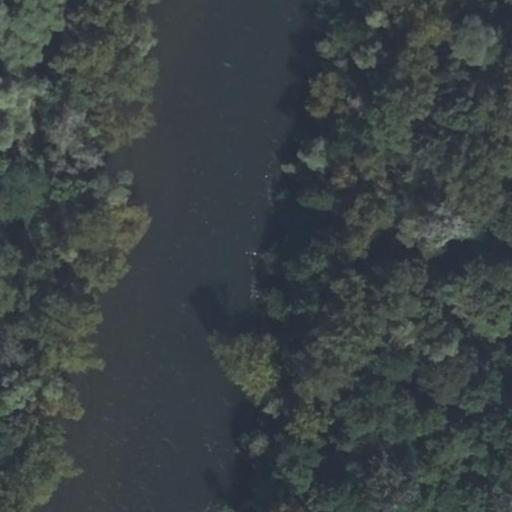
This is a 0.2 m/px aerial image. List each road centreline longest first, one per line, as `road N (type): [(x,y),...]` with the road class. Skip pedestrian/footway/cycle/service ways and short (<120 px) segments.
road 1 (track): [(305,511),(445,0)]
road 2 (track): [(98,0),(0,286)]
